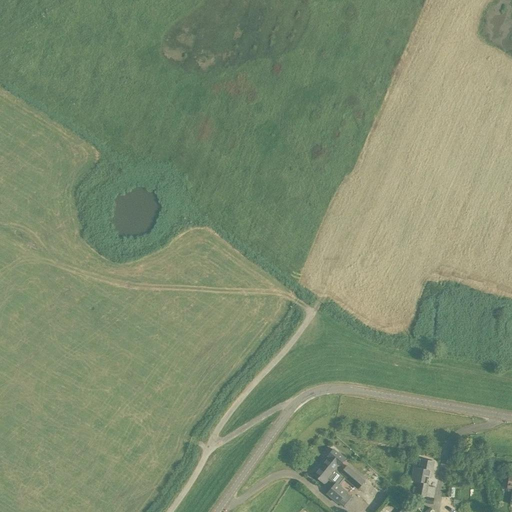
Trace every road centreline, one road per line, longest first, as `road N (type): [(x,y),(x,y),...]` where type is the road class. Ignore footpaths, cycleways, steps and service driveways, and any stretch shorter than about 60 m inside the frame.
road 1 (track): [(455,0),(326,295),(209,444)]
road 2 (unclassified): [(218,511),(309,390),(366,390),(511,417)]
road 3 (track): [(0,227),(103,280),(276,295),(311,314)]
